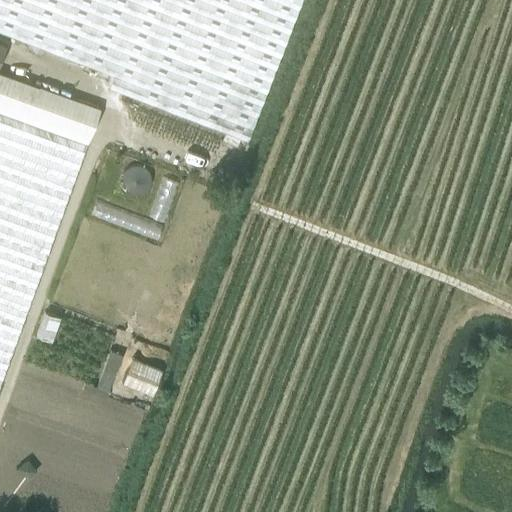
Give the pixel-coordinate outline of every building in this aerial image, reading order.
[(248,138),(301,0),(0,0),(0,33),(113,76),(110,86),(248,138)] [(0,386),(101,112),(0,75),(0,69),(7,50),(0,47),(0,386)] [(122,174),(121,178),(121,181),(122,184),(124,187),(126,189),(127,190),(129,191),(131,193),(134,193),(138,194),(141,193),(143,192),(146,190),(148,187),(150,185),(151,181),(151,179),(151,175),(149,172),(147,170),(145,168),(144,167),(141,166),(139,165),(136,165),(133,165),(130,166),(128,167),(123,171),(122,174)] [(35,336),(52,341),(60,317),(44,311),(35,336)] [(122,354),(110,350),(95,391),(107,396),(122,354)] [(124,381),(154,391),(163,366),(133,356),(124,381)] [(85,380),(82,387),(95,391),(97,384),(85,380)]
